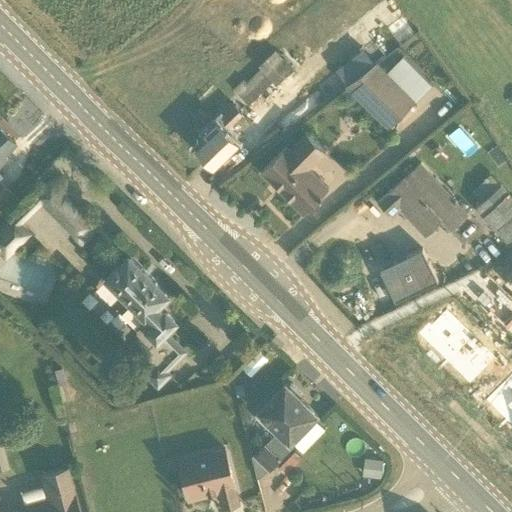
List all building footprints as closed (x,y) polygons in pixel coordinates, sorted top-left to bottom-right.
[(280,56),(237,99),(245,107),(271,82),(275,86),(292,69),(280,56)] [(375,61),(344,86),(387,128),(430,85),(402,57),(386,72),(375,61)] [(250,125),(233,105),(203,135),(206,139),(194,150),(212,169),(238,144),(234,140),(250,125)] [(13,142),(0,128),(0,212),(14,198),(0,183),(0,179),(1,178),(0,176),(0,163),(5,158),(2,154),(13,142)] [(325,153),(305,133),(289,149),(286,146),(260,172),(302,214),(328,188),(309,170),(325,153)] [(385,193),(375,202),(390,218),(399,211),(424,238),(441,223),(450,233),(468,216),(421,164),(385,194),(385,193)] [(474,210),(505,243),(511,237),(511,202),(488,176),(471,191),(481,203),(474,210)] [(62,196),(64,193),(50,180),(0,226),(0,258),(3,261),(30,235),(20,224),(39,206),(81,247),(95,234),(90,229),(95,224),(78,208),(75,210),(62,196)] [(378,269),(394,302),(437,282),(421,249),(378,269)] [(157,390),(172,375),(166,370),(184,352),(165,333),(174,324),(173,320),(167,315),(162,314),(157,308),(167,297),(128,257),(103,282),(143,321),(134,329),(134,335),(147,349),(141,355),(151,366),(142,375),(157,390)] [(470,335),(445,311),(430,326),(428,324),(418,334),(444,361),(470,335)] [(444,361),(468,384),(494,359),(470,335),(444,361)] [(511,414),(511,374),(485,401),(505,421),(511,414)] [(301,394),(292,385),(289,385),(288,386),(285,384),(256,414),(276,433),(251,457),(256,479),(260,477),(268,469),(269,470),(293,445),(301,453),(323,430),(312,419),(316,415),(299,397),(301,394)] [(225,448),(178,460),(188,500),(219,492),(222,507),(238,503),(225,448)] [(285,471),(300,457),(293,450),(278,464),(285,471)] [(76,511),(65,468),(37,475),(40,487),(19,493),(22,505),(17,506),(18,511),(76,511)]
